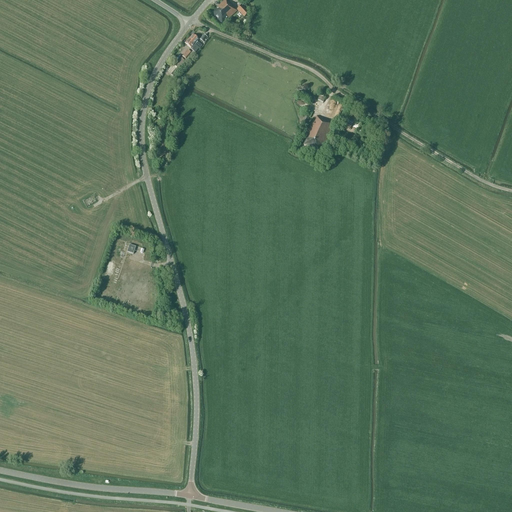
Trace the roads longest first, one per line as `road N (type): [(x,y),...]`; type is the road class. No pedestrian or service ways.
road 1 (tertiary): [(189,495),(196,411),(190,333),(141,140),(149,87),(189,23)]
road 2 (track): [(192,20),(312,71),(414,141),(511,191)]
road 3 (tertiary): [(189,495),(0,470)]
